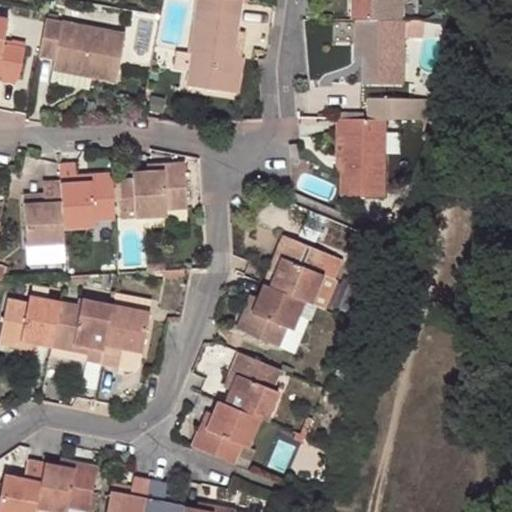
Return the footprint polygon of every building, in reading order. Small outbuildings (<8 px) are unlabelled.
[(231,48),(235,48),(242,0),(240,0),(196,0),(188,53),(191,54),(188,74),(186,86),(230,93),(236,57),(234,57),(230,56),(231,48)] [(353,0),(353,20),(356,20),(392,20),(392,0),(353,0)] [(392,0),(392,20),(405,20),(404,0),(392,0)] [(2,42),(6,19),(0,17),(0,75),(18,78),(24,46),(2,42)] [(125,34),(45,18),(38,55),(54,58),(52,68),(68,71),(68,66),(90,70),(89,75),(91,76),(116,80),(125,34)] [(405,37),(406,20),(405,20),(392,20),(356,20),(356,46),(365,46),(365,59),(364,85),(404,85),(405,37)] [(423,21),(406,20),(405,37),(422,38),(423,21)] [(365,46),(356,46),(356,59),(365,59),(365,46)] [(175,51),(172,71),(188,74),(191,54),(188,53),(175,51)] [(236,57),(230,93),(237,94),(243,58),(236,57)] [(68,71),(52,68),(50,80),(89,88),(91,76),(89,75),(90,70),(68,66),(68,71)] [(368,114),(368,119),(386,119),(387,119),(403,120),(404,99),(369,98),(368,114)] [(424,100),(404,99),(403,120),(405,119),(418,120),(423,120),(424,100)] [(368,119),(338,119),(338,135),(343,135),(342,171),(342,196),(385,196),(386,119),(368,119)] [(135,211),(135,218),(167,216),(166,208),(187,207),(184,161),(163,162),(163,170),(148,171),(133,172),(133,180),(119,181),(121,212),(135,211)] [(61,163),(59,162),(60,184),(63,229),(95,227),(94,221),(115,219),(112,173),(91,174),(91,182),(77,182),(76,175),(75,162),(61,163)] [(163,162),(148,164),(148,171),(163,170),(163,162)] [(64,244),(63,229),(60,184),(45,185),(45,195),(46,204),(24,205),(26,246),(64,244)] [(46,204),(45,195),(23,196),(24,205),(46,204)] [(121,212),(122,219),(135,218),(135,211),(121,212)] [(380,229),(390,234),(397,217),(387,213),(380,229)] [(281,258),(270,286),(306,301),(312,304),(324,274),(333,278),(341,259),(283,235),(274,255),(281,258)] [(366,253),(379,258),(386,242),(373,236),(366,253)] [(281,258),(274,255),(263,283),(270,286),(281,258)] [(146,264),(146,272),(165,270),(164,264),(146,264)] [(306,301),(270,286),(263,283),(257,297),(251,312),(245,309),(237,329),(278,347),(286,327),(294,330),(306,301)] [(115,294),(113,305),(150,312),(152,301),(115,294)] [(257,297),(251,295),(245,309),(251,312),(257,297)] [(22,341),(37,344),(52,346),(61,301),(29,296),(28,303),(7,299),(0,335),(0,343),(21,348),(22,341)] [(86,361),(101,364),(104,350),(113,305),(82,299),(81,305),(61,301),(52,346),(73,351),(75,344),(89,346),(86,361)] [(113,305),(104,350),(101,364),(119,367),(123,348),(142,352),(150,312),(113,305)] [(21,348),(35,351),(37,344),(22,341),(21,348)] [(50,354),(86,361),(89,346),(75,344),(73,351),(52,346),(50,354)] [(135,371),(139,366),(142,352),(123,348),(119,367),(135,371)] [(225,403),(260,418),(267,421),(280,392),(273,389),(281,370),(239,352),(230,372),(236,375),(231,389),(225,403)] [(230,372),(224,387),(231,389),(236,375),(230,372)] [(248,448),(260,418),(225,403),(218,401),(213,416),(207,429),(200,425),(191,446),(233,463),(241,444),(248,448)] [(206,413),(200,425),(207,429),(213,416),(206,413)] [(27,459),(26,468),(24,478),(4,475),(0,494),(0,511),(35,511),(37,507),(45,463),(43,463),(29,460),(27,459)] [(76,462),(62,459),(61,466),(75,469),(76,462)] [(67,511),(68,506),(89,511),(98,466),(76,462),(75,469),(61,466),(60,466),(46,463),(45,463),(37,507),(59,511),(67,511)] [(149,480),(134,477),(130,496),(111,492),(106,511),(144,511),(151,480),(149,480)] [(182,511),(184,506),(170,504),(163,503),(165,493),(167,483),(152,481),(151,480),(144,511),(182,511)] [(165,493),(163,503),(170,504),(172,495),(165,493)] [(214,511),(215,505),(201,502),(200,509),(214,511)]
